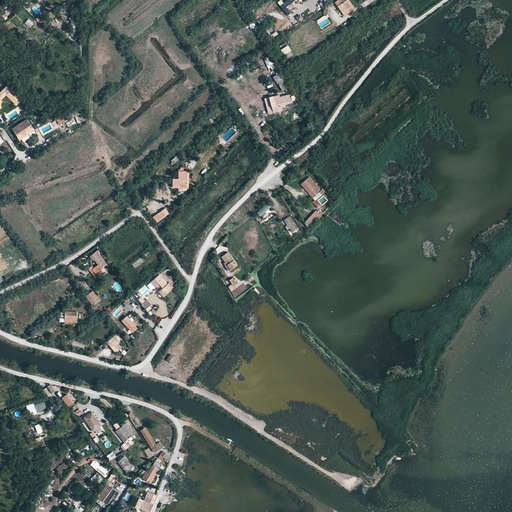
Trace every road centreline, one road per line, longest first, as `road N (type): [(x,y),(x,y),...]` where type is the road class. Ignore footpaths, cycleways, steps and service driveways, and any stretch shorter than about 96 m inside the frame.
road 1 (track): [(191,285),(203,244),(226,217),(318,139),(385,52),(446,0)]
road 2 (unclassified): [(0,367),(171,416),(180,437),(151,511)]
road 3 (track): [(0,294),(138,214),(191,285)]
road 4 (track): [(138,366),(198,390),(347,485)]
road 5 (track): [(0,328),(28,344),(138,366)]
